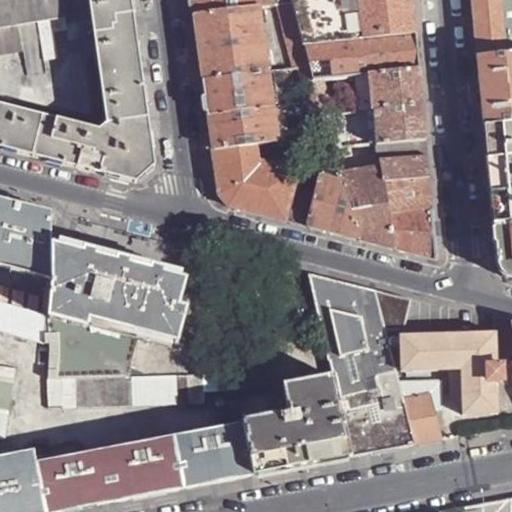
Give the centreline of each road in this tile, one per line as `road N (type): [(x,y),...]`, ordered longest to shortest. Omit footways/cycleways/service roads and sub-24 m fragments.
road 1 (residential): [(441,0),(468,292)]
road 2 (residential): [(468,292),(190,226)]
road 3 (tertiary): [(281,511),(511,465)]
road 4 (residential): [(190,226),(158,0)]
road 5 (residential): [(190,226),(0,177)]
